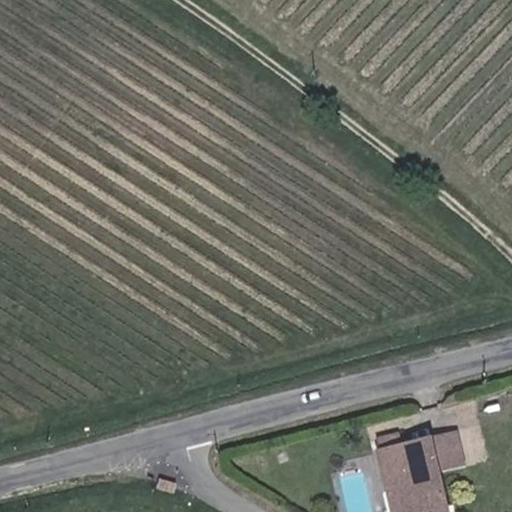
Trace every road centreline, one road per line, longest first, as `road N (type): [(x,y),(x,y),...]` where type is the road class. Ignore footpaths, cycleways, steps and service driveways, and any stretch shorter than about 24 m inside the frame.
road 1 (track): [(511,250),(186,0)]
road 2 (tertiary): [(159,435),(511,347)]
road 3 (tertiary): [(0,476),(159,435)]
road 4 (unclassified): [(159,435),(207,483),(253,511)]
